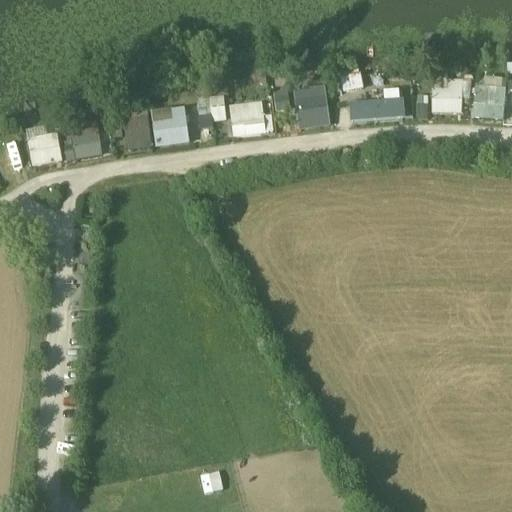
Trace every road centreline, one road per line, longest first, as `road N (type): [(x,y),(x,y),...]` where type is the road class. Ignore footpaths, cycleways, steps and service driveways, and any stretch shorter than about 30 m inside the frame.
road 1 (residential): [(511,136),(378,135),(77,182)]
road 2 (residential): [(65,233),(55,511)]
